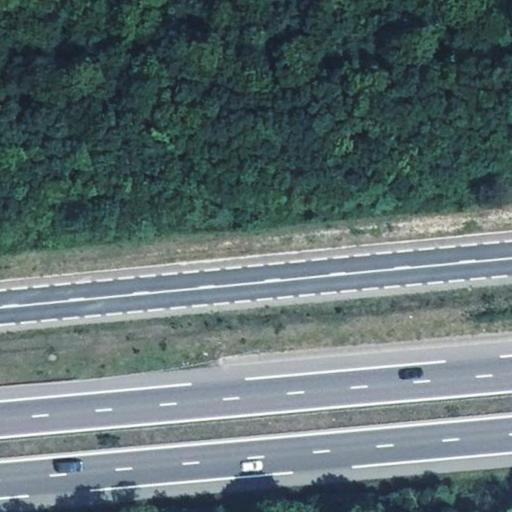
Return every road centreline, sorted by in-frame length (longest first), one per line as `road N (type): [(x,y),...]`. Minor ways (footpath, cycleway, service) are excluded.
road 1 (secondary): [(511,260),(0,307)]
road 2 (motorway): [(0,480),(511,434)]
road 3 (motorway): [(511,374),(0,420)]
